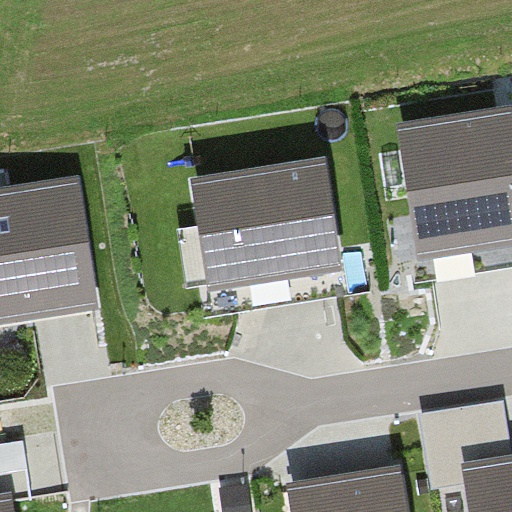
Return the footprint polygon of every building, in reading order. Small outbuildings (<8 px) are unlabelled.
[(511,164),(504,117),(404,134),(425,253),(511,237),(511,164)] [(321,166),(199,185),(214,285),(337,266),(321,166)] [(0,327),(101,311),(78,184),(0,195),(0,327)] [(499,404),(422,415),(433,486),(473,480),(477,511),(511,511),(511,461),(508,462),(499,404)] [(399,511),(394,476),(296,490),(299,511),(399,511)] [(0,511),(10,511),(9,499),(0,500),(0,511)]
